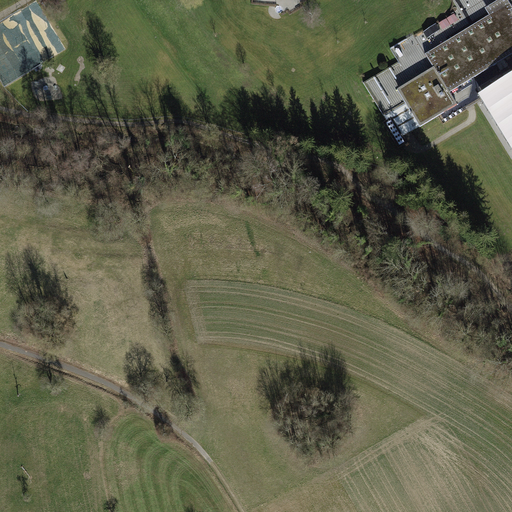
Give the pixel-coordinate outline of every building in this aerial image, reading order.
[(498,0),(485,9),(489,16),(507,5),(511,12),(511,7),(509,3),(507,0),(498,0)] [(425,55),(434,68),(450,93),(511,54),(511,12),(507,5),(489,16),(425,55)] [(457,105),(450,93),(434,68),(411,82),(398,62),(363,83),(387,122),(392,119),(403,137),(421,126),(420,126),(444,111),(444,113),(457,105)] [(511,74),(479,95),(511,149),(511,74)] [(54,296),(24,314),(46,345),(73,326),(54,296)] [(321,401),(292,422),(315,450),(342,427),(321,401)]
